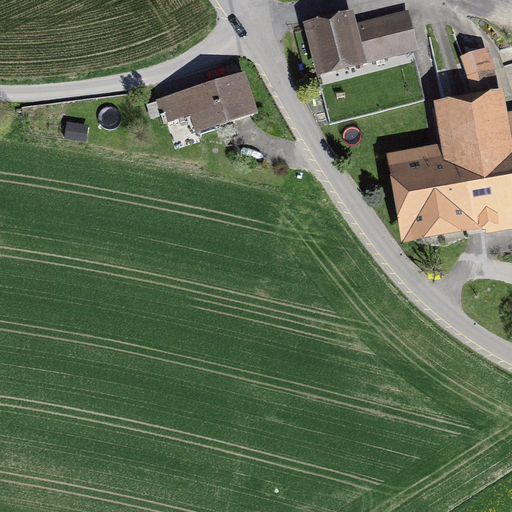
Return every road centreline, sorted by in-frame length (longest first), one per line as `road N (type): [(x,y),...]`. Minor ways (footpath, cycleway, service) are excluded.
road 1 (unclassified): [(250,27),(391,259),(436,304),(511,353)]
road 2 (track): [(250,27),(140,80),(0,93)]
